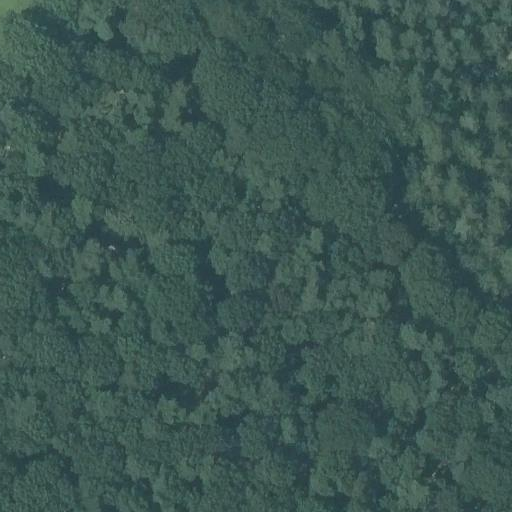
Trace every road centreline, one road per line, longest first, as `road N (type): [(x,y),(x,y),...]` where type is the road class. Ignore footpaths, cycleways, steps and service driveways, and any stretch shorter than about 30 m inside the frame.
road 1 (track): [(13,511),(305,134)]
road 2 (track): [(189,0),(178,9),(511,330)]
road 3 (track): [(511,58),(370,195)]
